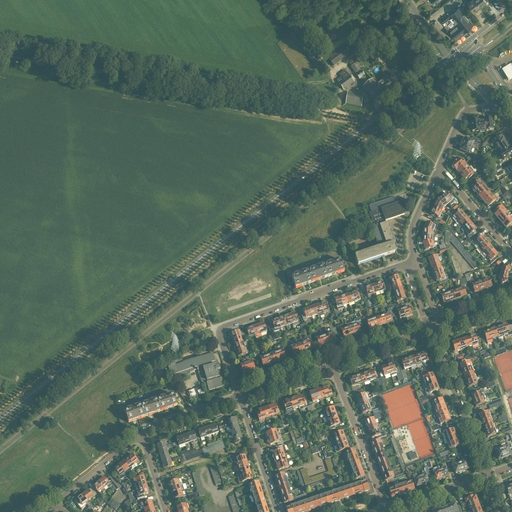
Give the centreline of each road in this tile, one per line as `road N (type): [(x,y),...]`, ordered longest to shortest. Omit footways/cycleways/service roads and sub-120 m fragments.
road 1 (secondary): [(0,419),(444,63)]
road 2 (track): [(0,55),(354,115)]
road 3 (residential): [(239,396),(221,328),(406,264)]
road 4 (residential): [(386,509),(332,364)]
road 5 (residential): [(486,475),(432,330)]
road 6 (residential): [(277,511),(239,396)]
